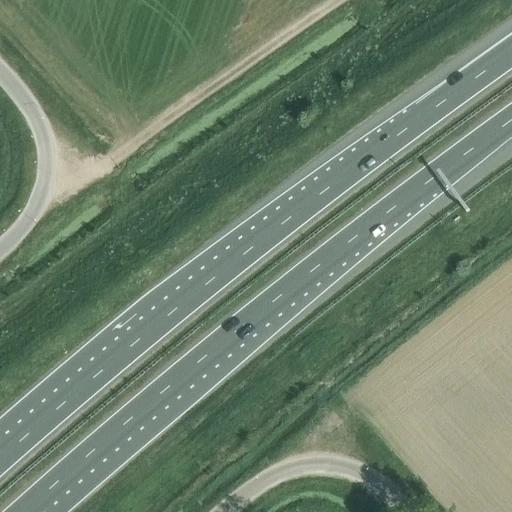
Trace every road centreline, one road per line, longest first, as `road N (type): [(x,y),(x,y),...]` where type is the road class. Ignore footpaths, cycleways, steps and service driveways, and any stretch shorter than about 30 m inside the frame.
road 1 (motorway): [(511,52),(224,269),(0,458)]
road 2 (motorway): [(22,511),(511,120)]
road 3 (track): [(46,164),(103,165),(343,0)]
road 4 (unclassified): [(408,511),(362,471),(295,464),(228,511)]
road 5 (unclassified): [(0,249),(32,211),(46,164),(35,115),(0,68)]
